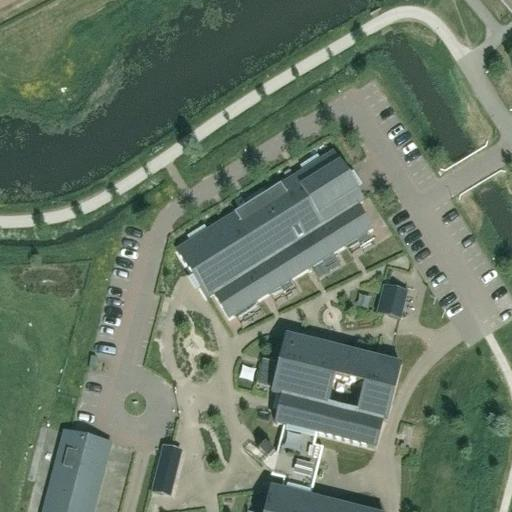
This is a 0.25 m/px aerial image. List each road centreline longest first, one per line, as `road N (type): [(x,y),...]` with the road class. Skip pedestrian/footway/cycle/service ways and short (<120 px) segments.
road 1 (residential): [(511,145),(415,206),(348,99),(167,214),(120,369),(124,385)]
road 2 (residential): [(0,223),(92,204),(394,14),(430,20),(464,62)]
